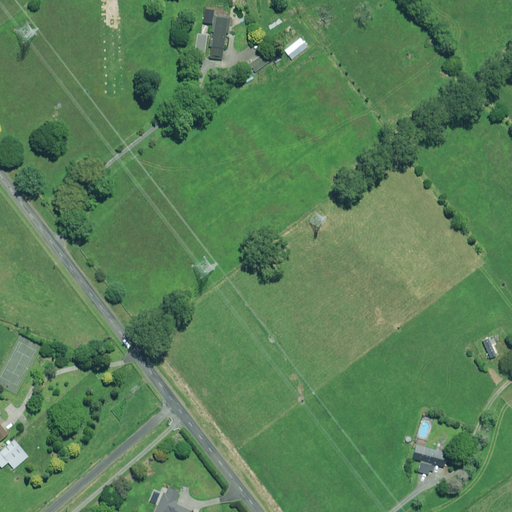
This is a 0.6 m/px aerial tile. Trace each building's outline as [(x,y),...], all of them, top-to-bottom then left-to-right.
[(226,22),(227,16),(213,14),(211,31),(213,32),(212,38),(211,47),(210,60),(221,61),(222,49),(225,49),(226,34),(228,34),(229,22),(226,22)] [(307,48),(299,38),(285,50),(293,60),(307,48)] [(494,343),(492,337),(489,338),(489,340),(483,343),(490,359),(496,356),(491,344),(494,343)] [(29,457),(15,441),(0,453),(0,466),(2,468),(9,463),(14,469),(29,457)] [(445,452),(415,445),(412,459),(421,462),(418,473),(429,476),(430,472),(433,472),(435,466),(442,467),(445,452)] [(190,511),(191,511),(177,505),(179,502),(176,500),(179,493),(168,488),(166,494),(163,493),(154,511),(190,511)]
